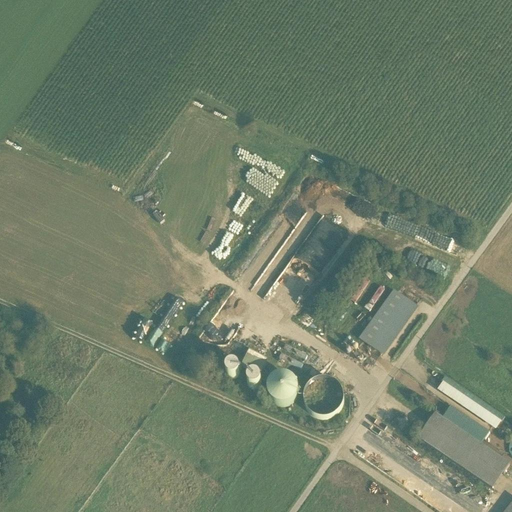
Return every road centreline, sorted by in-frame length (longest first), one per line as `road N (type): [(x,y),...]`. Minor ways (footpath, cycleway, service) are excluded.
road 1 (track): [(0,303),(337,450)]
road 2 (track): [(511,207),(337,450)]
